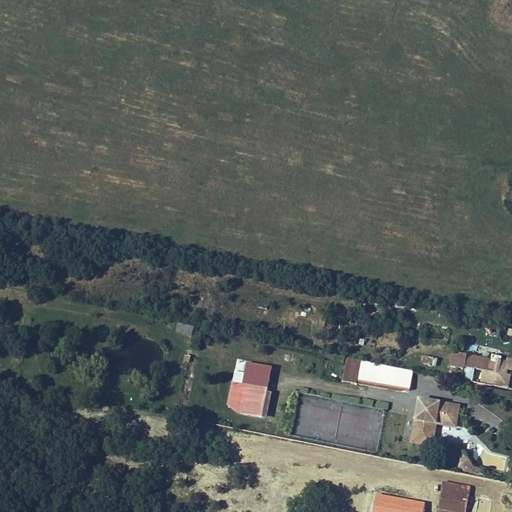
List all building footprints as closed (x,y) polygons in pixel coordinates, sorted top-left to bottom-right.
[(346,321),(348,311),(339,310),(337,320),(346,321)] [(177,323),(176,333),(193,335),(194,324),(177,323)] [(502,356),(445,345),(443,359),(458,362),(456,370),(485,376),(487,366),(500,368),(502,356)] [(331,352),(326,376),(339,378),(340,373),(391,384),(393,382),(396,365),(331,352)] [(422,354),(420,362),(437,365),(438,357),(422,354)] [(214,376),(209,399),(218,405),(220,397),(246,403),(254,361),(229,356),(227,363),(226,367),(224,378),(214,376)] [(226,367),(216,366),(214,376),(224,378),(226,367)] [(300,394),(293,436),(378,449),(385,403),(379,402),(378,405),(300,394)] [(403,394),(396,433),(416,438),(420,418),(438,422),(442,402),(403,394)] [(220,397),(218,405),(245,410),(246,403),(220,397)] [(440,463),(454,466),(455,461),(442,452),(440,463)] [(421,501),(449,506),(452,488),(453,481),(426,476),(421,501)] [(452,488),(449,506),(458,508),(461,490),(452,488)] [(358,490),(357,497),(405,507),(406,499),(358,490)] [(403,511),(405,507),(357,497),(354,511),(403,511)]
